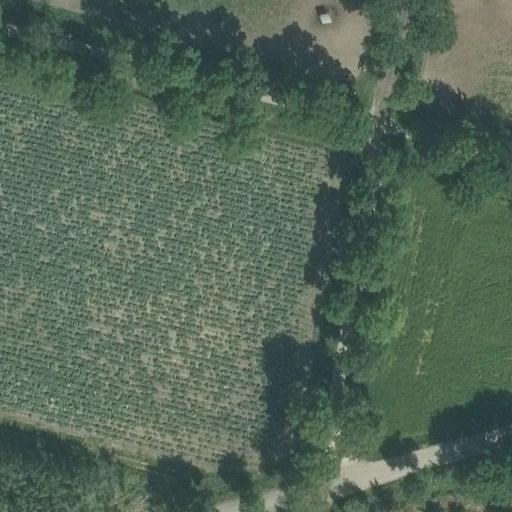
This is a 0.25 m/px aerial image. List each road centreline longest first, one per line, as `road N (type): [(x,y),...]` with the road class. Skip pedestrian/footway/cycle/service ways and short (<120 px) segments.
road 1 (track): [(321,511),(377,178),(352,108)]
road 2 (unclassified): [(352,108),(0,27)]
road 3 (tertiary): [(231,511),(511,437)]
